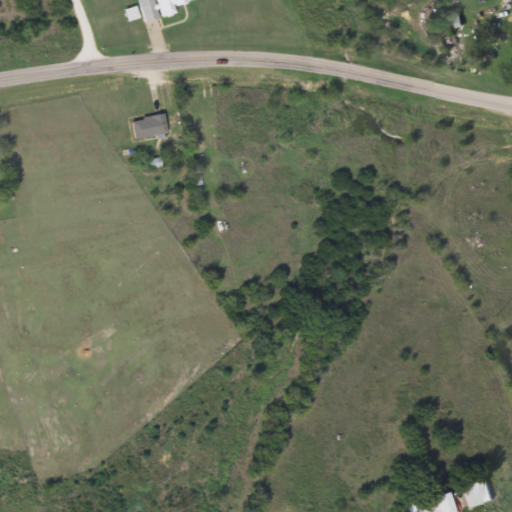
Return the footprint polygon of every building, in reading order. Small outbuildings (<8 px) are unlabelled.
[(129,0),(135,11),(121,17),(118,4),(129,0)] [(181,0),(170,2),(169,9),(158,12),(154,0),(181,0)] [(125,109),(128,137),(162,129),(157,102),(125,109)] [(484,471),(490,496),(463,505),(454,482),(484,471)] [(389,499),(393,511),(451,511),(454,511),(441,487),(389,499)]
